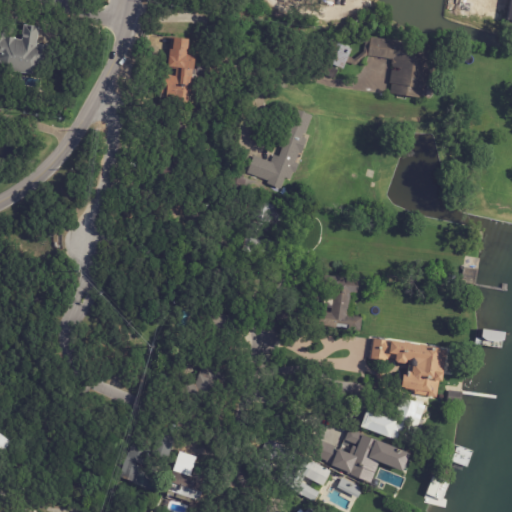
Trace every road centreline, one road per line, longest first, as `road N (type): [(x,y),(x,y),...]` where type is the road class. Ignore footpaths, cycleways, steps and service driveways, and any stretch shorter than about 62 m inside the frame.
road 1 (residential): [(102,85),(119,124),(95,274),(66,325),(70,363),(237,434)]
road 2 (tertiary): [(0,203),(32,182),(90,108),(117,43),(124,0)]
road 3 (residential): [(219,511),(260,361),(288,318)]
